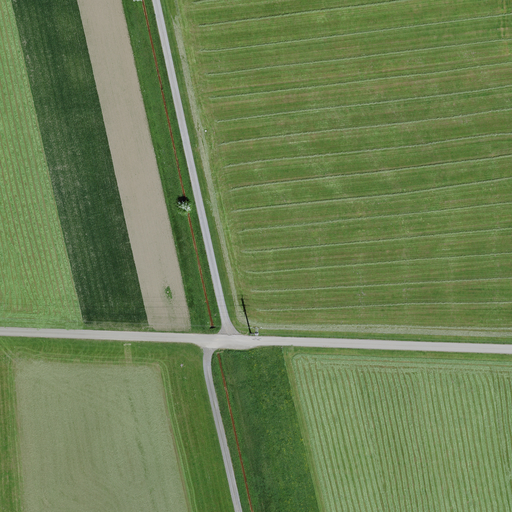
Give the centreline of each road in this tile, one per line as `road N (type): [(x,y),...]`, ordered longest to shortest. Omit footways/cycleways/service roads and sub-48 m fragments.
road 1 (track): [(157,0),(230,340)]
road 2 (track): [(511,350),(230,340)]
road 3 (track): [(0,332),(230,340)]
road 4 (track): [(204,340),(238,511)]
